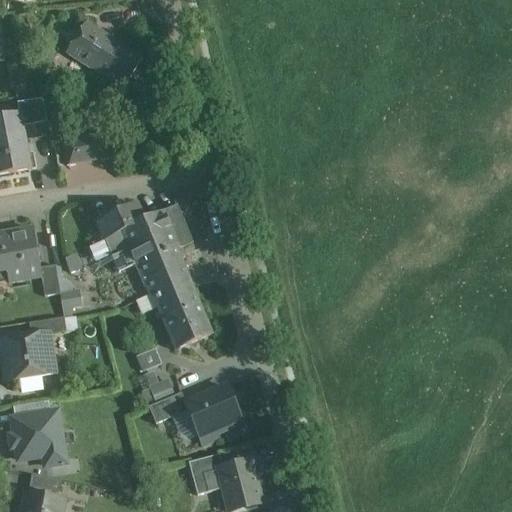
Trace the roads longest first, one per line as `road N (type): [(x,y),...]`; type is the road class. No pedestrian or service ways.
road 1 (residential): [(306,511),(216,170)]
road 2 (residential): [(0,208),(216,170)]
road 3 (residential): [(216,170),(172,0)]
